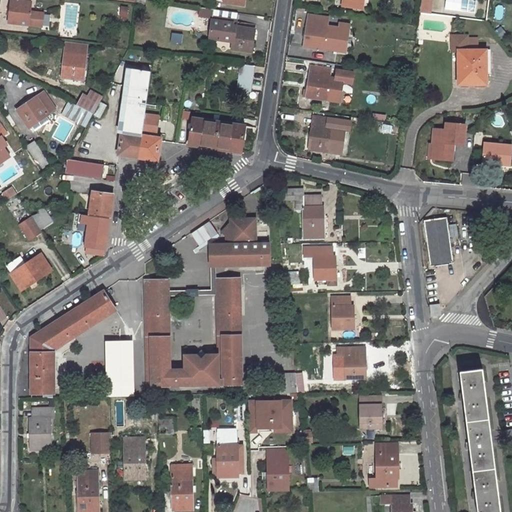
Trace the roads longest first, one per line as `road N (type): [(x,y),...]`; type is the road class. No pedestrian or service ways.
road 1 (unclassified): [(8,511),(9,349),(36,315),(126,255)]
road 2 (residential): [(249,173),(190,157),(133,171),(116,228),(126,255)]
road 3 (unclassified): [(433,339),(422,360),(438,511)]
road 4 (unclassified): [(264,158),(286,0)]
road 5 (unclassified): [(405,195),(419,325),(433,339)]
road 6 (unclassified): [(126,255),(249,173)]
road 7 (unclassified): [(264,158),(405,195)]
